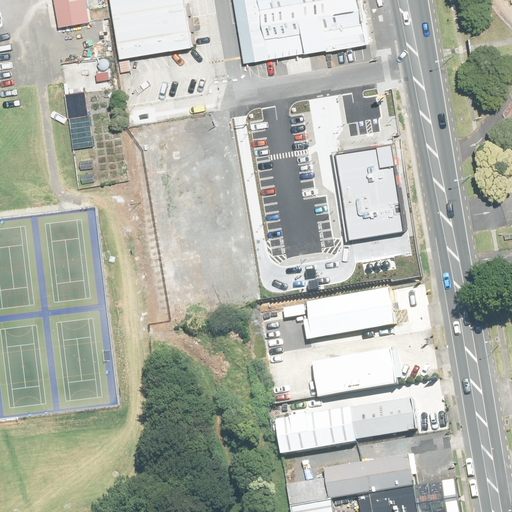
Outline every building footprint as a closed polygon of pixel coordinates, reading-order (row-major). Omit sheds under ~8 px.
[(181,0),(108,0),(118,53),(189,41),(181,0)] [(357,0),(229,0),(241,63),(365,41),(357,0)] [(117,84),(113,56),(98,58),(101,86),(117,84)] [(85,94),(67,96),(74,147),(93,144),(85,94)] [(290,120),(294,142),(305,140),(310,166),(320,164),(330,216),(381,206),(360,99),(300,111),(301,118),(290,120)] [(210,137),(188,141),(187,138),(163,142),(163,145),(161,146),(170,196),(164,197),(172,244),(209,238),(197,166),(214,163),(210,137)] [(393,144),(377,147),(380,168),(396,165),(393,144)] [(132,186),(111,189),(115,222),(137,219),(132,186)] [(306,277),(306,279),(316,277),(316,275),(315,272),(315,268),(305,269),(305,274),(306,277)] [(308,281),(309,290),(319,289),(318,279),(308,281)] [(384,285),(301,299),(307,335),(391,320),(384,285)] [(385,347),(305,362),(312,397),(392,383),(385,347)] [(402,395),(271,419),(277,454),(408,431),(402,395)] [(411,511),(400,452),(316,467),(322,501),(361,494),(364,511),(411,511)] [(322,511),(320,501),(281,508),(281,511),(322,511)]
